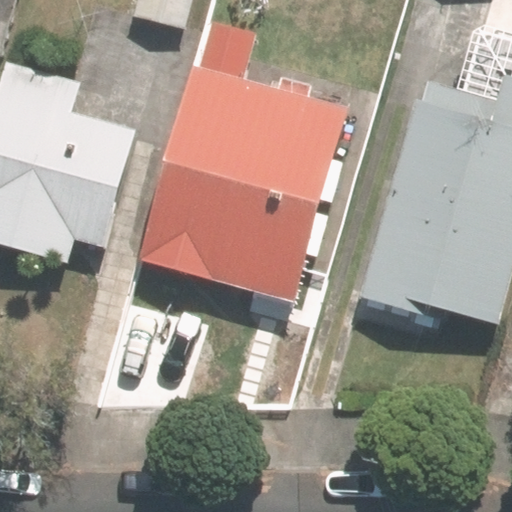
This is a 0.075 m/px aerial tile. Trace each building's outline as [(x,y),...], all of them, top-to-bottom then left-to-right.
[(130,0),(127,16),(178,28),(185,0),(130,0)] [(223,31),(156,269),(299,309),(354,114),(252,86),(265,42),(223,31)] [(23,70),(0,149),(0,245),(64,263),(71,239),(111,250),(142,140),(78,122),(88,88),(23,70)] [(422,90),(364,295),(448,319),(451,309),(508,324),(511,309),(511,81),(502,113),(422,90)] [(172,332),(124,319),(102,392),(152,405),(172,332)]
